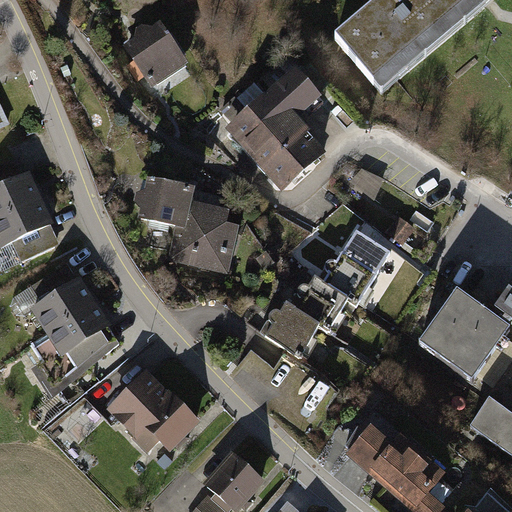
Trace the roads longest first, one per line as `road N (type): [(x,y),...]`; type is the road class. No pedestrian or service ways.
road 1 (residential): [(347,511),(166,334),(101,248),(0,0)]
road 2 (residential): [(511,220),(392,144),(373,141),(354,146),(287,210)]
